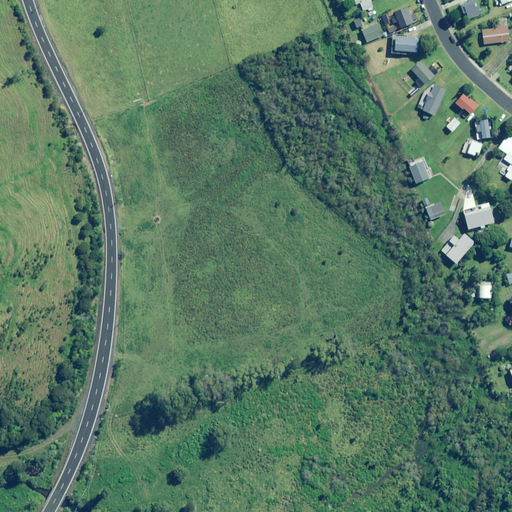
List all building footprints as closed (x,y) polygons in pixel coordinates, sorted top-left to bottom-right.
[(371,0),(369,0),(361,3),(360,0),(354,0),(357,6),(362,5),(364,11),(374,8),(371,0)] [(480,12),(474,0),(472,0),(460,5),(464,14),(467,13),(469,19),(483,13),(482,11),(480,12)] [(414,23),(408,8),(395,14),(401,28),(414,23)] [(382,36),(378,25),(362,31),(367,43),(382,36)] [(510,42),(508,27),(482,31),(484,45),(510,42)] [(419,40),(393,37),(391,54),(407,55),(408,52),(418,53),(419,40)] [(434,77),(421,61),(412,70),(420,80),(416,83),(421,88),(434,77)] [(478,105),(464,94),(456,104),(471,115),(478,105)] [(491,138),(489,120),(475,122),(478,140),(491,138)] [(511,139),(508,136),(499,148),(508,155),(504,159),(511,165),(511,164),(511,139)] [(429,179),(423,162),(413,166),(412,163),(408,164),(416,184),(429,179)] [(445,215),(440,203),(427,209),(431,220),(445,215)] [(494,223),(489,203),(463,210),(468,230),(481,227),(481,229),(485,228),(485,225),(494,223)] [(475,243),(465,234),(459,241),(454,236),(450,241),(455,246),(453,248),(448,244),(442,251),(457,264),(475,243)] [(493,286),(480,286),(480,298),(492,298),(493,286)] [(511,315),(509,313),(503,317),(510,326),(511,324),(511,315)]
